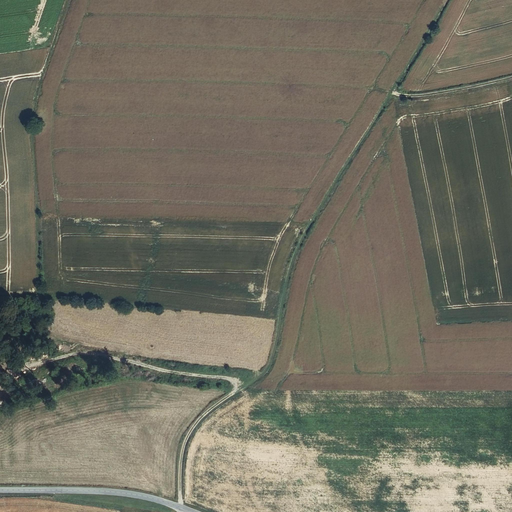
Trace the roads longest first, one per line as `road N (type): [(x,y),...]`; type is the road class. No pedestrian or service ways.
road 1 (track): [(178,506),(185,437),(271,364),(299,237),(390,90)]
road 2 (track): [(41,295),(33,117),(67,0)]
road 3 (track): [(256,379),(91,363),(0,364)]
road 4 (tertiary): [(190,510),(129,493),(0,489)]
road 5 (track): [(390,90),(443,92),(511,76)]
